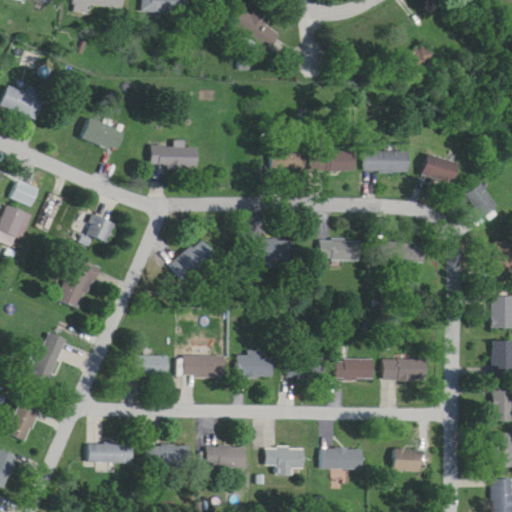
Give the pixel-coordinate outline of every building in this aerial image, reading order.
[(122,0),(72,0),(72,5),(122,8),(122,0)] [(184,13),(184,0),(141,0),(142,12),(184,13)] [(271,21),(240,0),(221,0),(217,7),(260,37),(265,29),(271,21)] [(427,39),(411,29),(392,57),(409,68),(427,39)] [(43,100),(7,85),(0,102),(0,107),(34,122),(43,100)] [(80,139),(117,152),(124,132),(87,119),(80,139)] [(184,142),(174,142),(173,146),(151,146),(151,168),(197,169),(197,148),(184,148),(184,142)] [(305,151),(270,151),(270,171),(305,171),(305,151)] [(354,151),(311,151),(311,172),(354,172),(354,151)] [(408,152),(363,152),(363,173),(408,173),(408,152)] [(421,174),(452,185),(459,165),(428,154),(421,174)] [(8,199),(31,208),(39,190),(17,180),(8,199)] [(500,212),(480,184),(464,195),(484,223),(500,212)] [(0,218),(0,232),(16,239),(26,213),(6,205),(0,218)] [(107,245),(115,225),(93,215),(84,234),(107,245)] [(215,257),(201,240),(168,266),(182,284),(215,257)] [(255,261),(293,261),(293,240),(255,240),(255,261)] [(319,262),(360,262),(360,241),(319,241),(319,262)] [(511,274),(511,243),(493,243),(493,275),(511,274)] [(428,263),(428,245),(393,245),(393,263),(428,263)] [(77,308),(96,271),(85,266),(66,302),(77,308)] [(511,329),(511,297),(491,297),(491,329),(511,329)] [(66,340),(47,333),(30,379),(48,386),(66,340)] [(511,378),(511,341),(494,342),(494,378),(511,378)] [(274,378),(274,357),(263,357),(263,352),(248,352),(248,356),(237,356),(237,378),(274,378)] [(168,356),(137,356),(137,378),(168,378),(168,356)] [(225,356),(182,356),(182,377),(225,377),(225,356)] [(325,378),(325,358),(289,358),(289,378),(325,378)] [(385,358),(385,379),(428,379),(428,358),(385,358)] [(376,359),(337,359),(337,379),(376,379),(376,359)] [(511,388),(492,388),(492,422),(511,422),(511,388)] [(40,411),(22,402),(6,433),(25,443),(40,411)] [(491,468),(511,468),(511,467),(511,433),(491,434),(491,468)] [(132,444),(86,444),(86,464),(132,464),(132,444)] [(189,445),(146,445),(146,466),(189,466),(189,445)] [(206,467),(247,467),(247,448),(206,448),(206,467)] [(0,486),(4,489),(19,458),(0,449),(0,486)] [(305,449),(267,449),(267,467),(277,467),(277,476),(305,476),(305,449)] [(364,449),(322,449),(322,470),(364,470),(364,449)] [(423,472),(423,450),(395,450),(395,472),(423,472)] [(511,511),(511,479),(492,479),(492,511),(511,511)]
